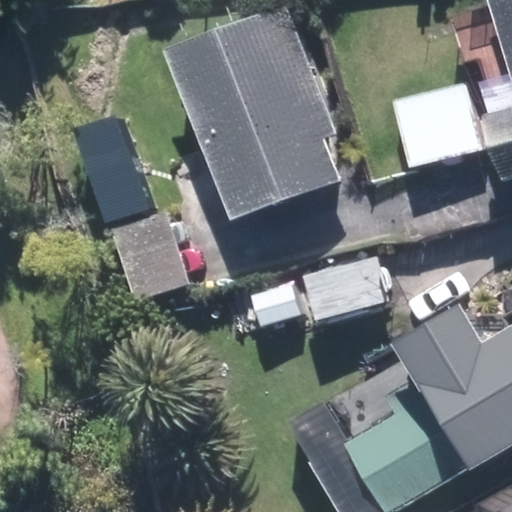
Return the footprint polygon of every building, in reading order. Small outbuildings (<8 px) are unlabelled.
[(511,0),(499,0),(511,43),(511,114),(494,119),(511,179),(511,0)] [(344,136),(295,9),(178,53),(242,223),(347,183),(331,140),(344,136)] [(472,89),(401,107),(418,170),(489,153),(472,89)] [(196,286),(174,214),(122,230),(144,302),(196,286)] [(382,259),(312,280),(325,323),(395,302),(382,259)] [(295,287),(257,297),(265,328),(303,318),(295,287)] [(511,334),(494,346),(470,306),(405,345),(411,356),(295,425),(347,511),(405,511),(479,468),(482,474),(511,455),(511,334)]
